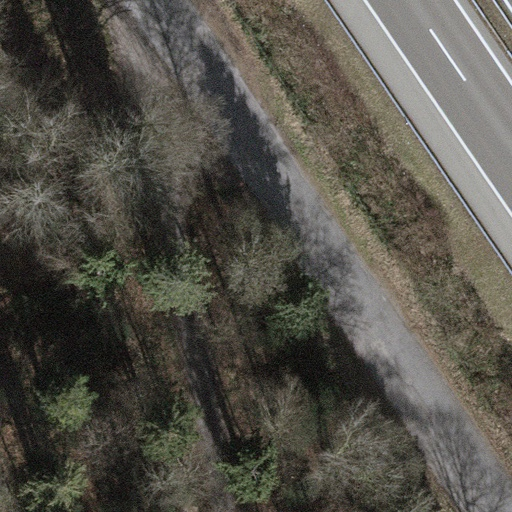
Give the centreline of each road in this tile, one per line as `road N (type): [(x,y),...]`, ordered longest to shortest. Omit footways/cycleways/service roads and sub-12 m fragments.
road 1 (unclassified): [(158,0),(497,511)]
road 2 (track): [(222,511),(177,241),(121,0)]
road 3 (motorway): [(412,0),(511,146)]
